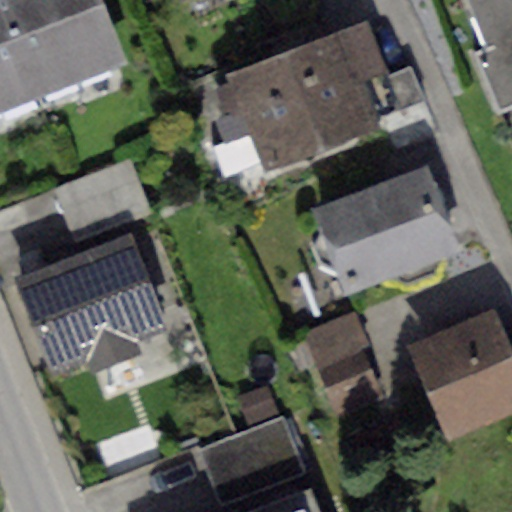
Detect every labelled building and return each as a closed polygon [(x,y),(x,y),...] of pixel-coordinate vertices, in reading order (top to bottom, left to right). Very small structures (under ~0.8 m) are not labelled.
[(101,0),(0,0),(0,114),(16,123),(79,97),(83,78),(125,61),(101,0)] [(511,0),(469,0),(489,58),(478,62),(498,120),(511,114),(511,0)] [(366,23),(227,75),(264,173),(379,129),(375,121),(400,112),(386,76),(366,23)] [(409,68),(386,76),(400,112),(423,104),(409,68)] [(127,161),(55,188),(72,233),(144,205),(127,161)] [(427,167),(313,208),(323,234),(314,247),(318,262),(335,269),(344,295),(459,253),(427,167)] [(130,233),(16,279),(54,374),(83,362),(89,375),(140,354),(135,341),(169,328),(130,233)] [(511,354),(494,311),(408,346),(447,440),(511,413),(511,354)] [(305,332),(319,368),(366,351),(352,314),(305,332)] [(366,351),(319,368),(341,426),(388,408),(366,351)] [(267,385),(237,396),(248,423),(277,412),(267,385)] [(280,419),(198,450),(218,502),(300,470),(280,419)] [(320,511),(313,492),(259,511),(320,511)]
